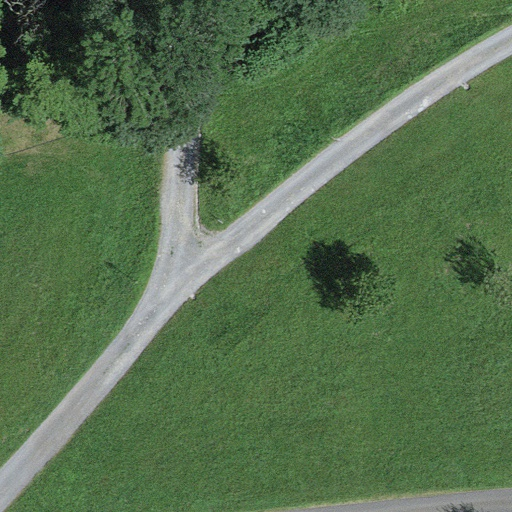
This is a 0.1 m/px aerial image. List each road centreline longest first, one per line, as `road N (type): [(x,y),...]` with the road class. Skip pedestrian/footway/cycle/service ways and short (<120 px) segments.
road 1 (track): [(511,47),(402,106),(173,299),(0,508)]
road 2 (track): [(173,299),(199,0)]
